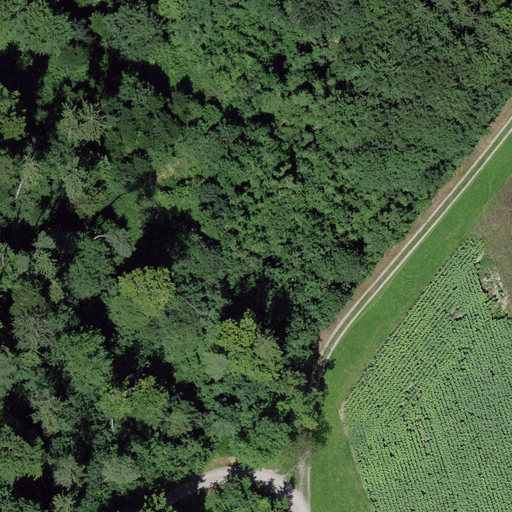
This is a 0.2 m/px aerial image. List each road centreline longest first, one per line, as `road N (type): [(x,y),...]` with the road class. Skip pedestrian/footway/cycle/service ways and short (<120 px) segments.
road 1 (track): [(307,507),(317,393),(349,330),(511,122)]
road 2 (track): [(307,507),(244,471),(181,489),(145,511)]
